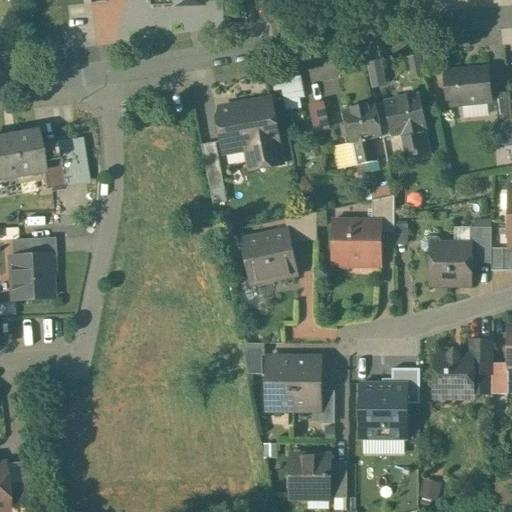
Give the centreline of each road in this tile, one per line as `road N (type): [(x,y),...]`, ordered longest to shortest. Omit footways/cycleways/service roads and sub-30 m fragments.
road 1 (residential): [(108,73),(511,15)]
road 2 (residential): [(108,73),(111,206),(79,359)]
road 3 (residential): [(511,297),(385,339),(343,341)]
road 4 (residential): [(79,359),(96,376),(109,475)]
